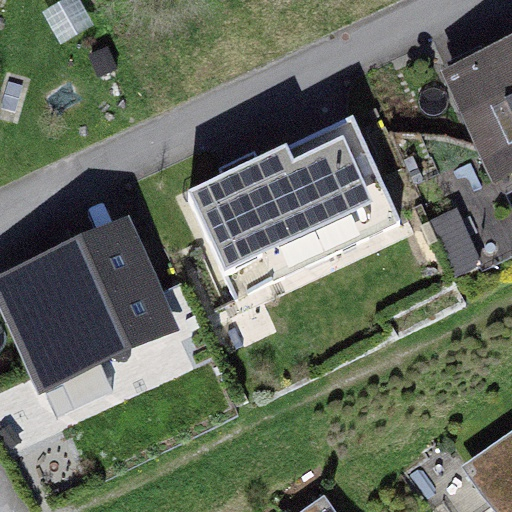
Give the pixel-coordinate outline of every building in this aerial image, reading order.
[(511,187),(511,37),(443,68),(499,194),(511,187)] [(352,115),(192,187),(240,294),(401,221),(352,115)] [(181,329),(130,219),(0,277),(0,306),(40,393),(181,329)] [(511,511),(511,435),(464,470),(494,511),(511,511)] [(332,511),(323,497),(301,511),(332,511)]
